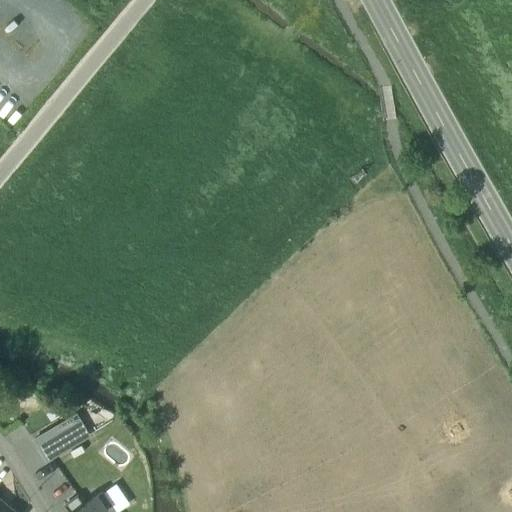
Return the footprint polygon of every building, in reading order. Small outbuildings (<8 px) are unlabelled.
[(66,423),(35,441),(47,462),(78,444),(71,433),(66,423)] [(88,438),(81,427),(71,433),(78,444),(88,438)] [(106,499),(104,501),(100,496),(96,499),(106,511),(111,508),(106,499)] [(96,499),(84,508),(78,499),(66,507),(69,511),(113,511),(111,508),(106,511),(96,499)] [(0,511),(11,511),(0,502),(0,511)]
